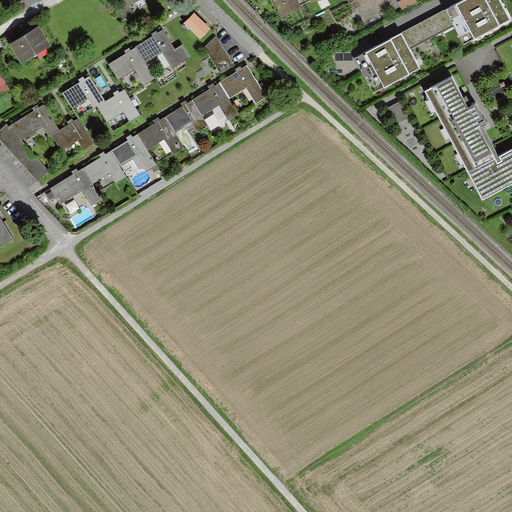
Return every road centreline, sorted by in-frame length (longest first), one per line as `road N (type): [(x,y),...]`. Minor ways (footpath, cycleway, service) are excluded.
road 1 (track): [(298,511),(57,245)]
road 2 (track): [(0,282),(303,95)]
road 3 (track): [(511,287),(303,95)]
